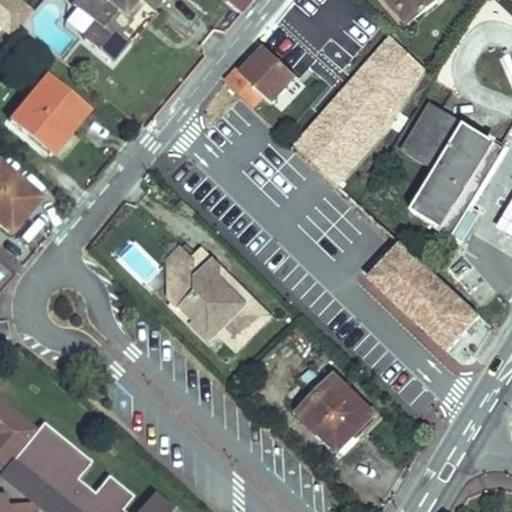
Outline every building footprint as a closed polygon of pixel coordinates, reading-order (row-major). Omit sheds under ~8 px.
[(34,12),(19,0),(0,0),(0,25),(13,37),(34,12)] [(152,12),(162,0),(76,0),(72,5),(96,25),(84,39),(112,63),(129,42),(120,35),(132,21),(129,19),(125,16),(138,0),(142,3),(152,12)] [(138,0),(125,16),(129,19),(142,3),(138,0)] [(241,15),(253,0),(227,0),(225,3),(241,15)] [(387,0),(397,11),(404,5),(417,20),(440,0),(387,0)] [(409,26),(417,20),(404,5),(397,11),(409,26)] [(264,49),(250,64),(241,74),(236,70),(225,83),(252,109),(263,97),(272,104),(296,78),(264,49)] [(241,74),(250,64),(246,60),(236,70),(241,74)] [(85,106),(48,76),(9,122),(26,136),(30,131),(55,152),(70,133),(66,129),(85,106)] [(402,152),(412,159),(441,111),(430,105),(402,152)] [(89,110),(85,106),(66,129),(70,133),(89,110)] [(506,151),(441,111),(412,159),(437,173),(412,213),(462,243),(475,222),(473,212),(470,211),(506,151)] [(51,157),(55,152),(30,131),(26,136),(51,157)] [(41,199),(0,165),(0,226),(11,235),(19,225),(15,222),(21,215),(25,218),(41,199)] [(511,203),(497,228),(511,237),(511,203)] [(15,222),(19,225),(25,218),(21,215),(15,222)] [(370,280),(448,352),(480,317),(402,245),(370,280)] [(170,259),(171,289),(178,282),(178,265),(189,254),(182,247),(170,259)] [(197,262),(197,274),(205,274),(204,269),(212,261),(201,250),(193,258),(197,262)] [(220,284),(220,268),(212,261),(204,269),(205,274),(197,274),(197,262),(193,258),(189,254),(178,265),(178,282),(171,289),(171,304),(179,312),(183,308),(196,322),(193,325),(209,342),(218,333),(230,320),(239,329),(250,319),(241,310),(251,300),(235,284),(220,284)] [(251,300),(241,310),(250,319),(239,329),(230,320),(218,333),(237,351),(270,318),(251,300)] [(183,308),(179,312),(193,325),(196,322),(183,308)] [(315,399),(327,387),(311,369),(299,380),(315,399)] [(315,399),(300,415),(339,453),(374,416),(335,378),(327,387),(315,399)] [(38,431),(0,399),(0,511),(35,511),(30,511),(29,506),(8,508),(6,494),(0,494),(0,472),(3,475),(12,463),(72,511),(171,511),(155,497),(142,511),(123,511),(122,511),(134,497),(108,477),(94,494),(77,480),(92,463),(43,424),(38,431)] [(72,511),(12,463),(3,475),(1,478),(35,505),(43,511),(72,511)]
